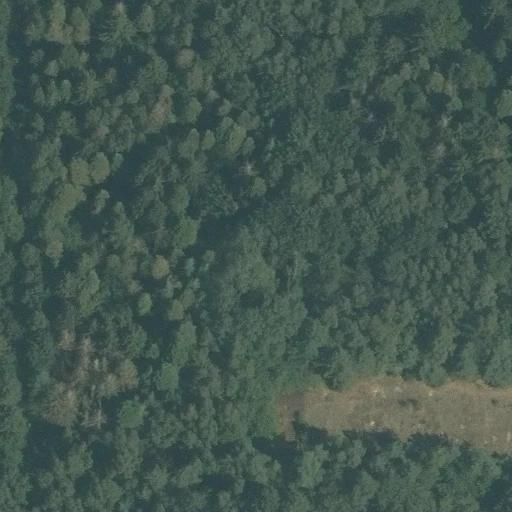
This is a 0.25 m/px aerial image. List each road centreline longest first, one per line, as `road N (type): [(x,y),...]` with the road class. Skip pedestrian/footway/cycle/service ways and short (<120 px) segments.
road 1 (track): [(39,511),(25,0)]
road 2 (track): [(41,469),(511,457)]
